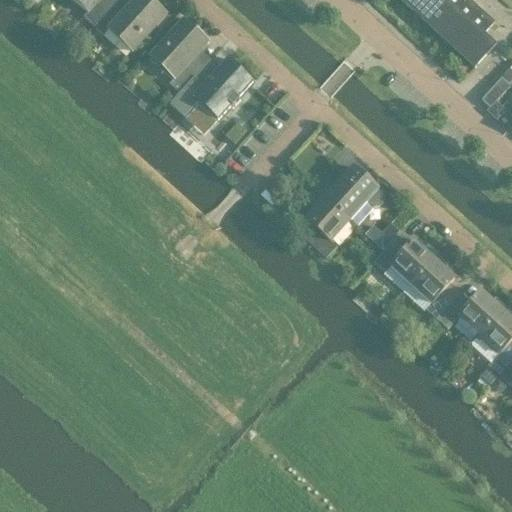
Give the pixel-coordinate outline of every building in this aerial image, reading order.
[(83,20),(93,29),(119,0),(69,0),(87,16),(83,20)] [(129,0),(119,0),(93,29),(104,39),(108,34),(131,55),(166,17),(147,0),(135,0),(133,3),(129,0)] [(397,0),(399,1),(474,70),(496,46),(485,35),(495,24),(468,0),(397,0)] [(184,23),(149,61),(173,83),(168,87),(178,96),(210,62),(200,53),(208,44),(184,23)] [(178,96),(169,107),(183,120),(197,105),(217,123),(252,84),(227,62),(219,71),(210,62),(178,96)] [(501,80),(480,102),(481,103),(489,111),(510,88),(501,80)] [(327,188),(319,197),(349,225),(367,205),(373,210),(380,209),(383,205),(383,198),(357,174),(352,169),(342,180),(331,192),(327,188)] [(331,245),(349,225),(319,197),(311,205),(315,209),(305,221),(310,226),(300,237),(326,261),(336,249),(331,245)] [(373,228),(364,237),(382,254),(386,249),(400,234),(391,226),(381,236),(373,228)] [(391,269),(411,288),(437,259),(428,251),(424,255),(413,245),(409,249),(397,239),(374,265),(385,275),(391,269)] [(366,241),(361,247),(369,255),(375,249),(366,241)] [(425,312),(436,322),(460,296),(449,286),(453,281),(441,270),(445,266),(437,259),(411,288),(431,306),(425,312)] [(332,265),(331,270),(335,274),(340,272),(341,266),(337,263),(332,265)] [(460,296),(436,322),(447,332),(458,320),(479,339),(506,310),(496,301),(493,305),(481,295),(471,306),(460,296)] [(488,368),(489,369),(478,380),(489,389),(499,378),(511,364),(511,342),(511,343),(511,342),(511,322),(510,321),(511,318),(511,315),(506,310),(479,339),(499,356),(488,368)] [(511,364),(499,378),(509,388),(511,384),(511,364)]
